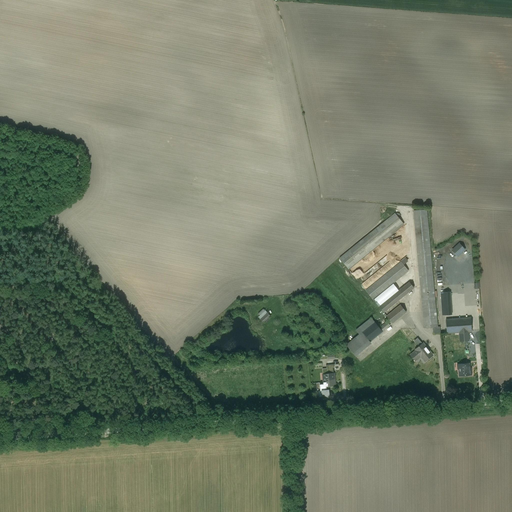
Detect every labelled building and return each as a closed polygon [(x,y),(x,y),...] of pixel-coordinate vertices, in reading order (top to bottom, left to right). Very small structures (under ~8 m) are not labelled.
[(427,209),(413,211),(424,329),(432,328),(432,327),(438,326),(427,209)] [(381,224),(339,258),(348,268),(403,224),(395,213),(381,224)] [(460,244),(453,250),(458,256),(464,249),(460,244)] [(401,262),(365,290),(373,299),(408,272),(401,262)] [(410,281),(379,307),(383,311),(414,286),(410,281)] [(449,292),(441,293),(443,308),(451,307),(449,292)] [(400,305),(387,316),(392,322),(405,311),(400,305)] [(267,313),(261,318),(264,322),(270,316),(267,313)] [(471,318),(445,320),(446,333),(459,332),(468,331),(472,331),(471,318)] [(374,322),(362,332),(369,341),(390,324),(387,321),(378,328),(374,322)] [(468,331),(459,332),(460,341),(469,341),(468,331)] [(362,332),(347,345),(354,354),(369,341),(362,332)] [(432,355),(423,343),(422,343),(417,338),(414,341),(418,346),(415,349),(416,350),(410,355),(415,361),(421,356),(425,361),(432,355)] [(469,363),(459,364),(460,376),(471,375),(471,370),(470,370),(469,363)] [(330,373),(322,374),(323,384),(323,386),(326,386),(335,385),(334,373),(332,373),(332,371),(332,368),(327,368),(328,371),(330,371),(330,373)]
